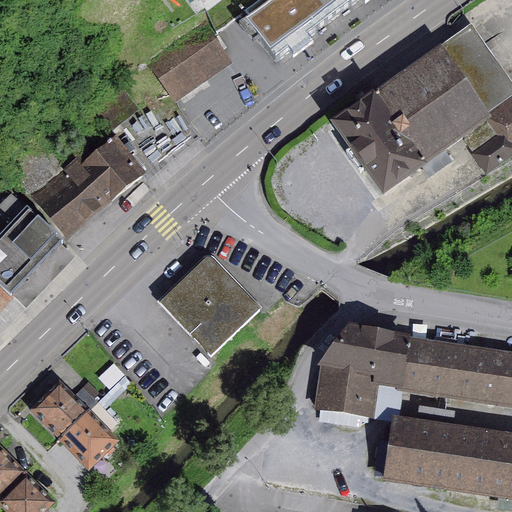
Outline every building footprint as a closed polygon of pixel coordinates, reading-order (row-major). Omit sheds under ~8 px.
[(281,67),(370,0),(259,0),(241,13),(281,67)] [(242,67),(216,28),(157,67),(183,106),(242,67)] [(384,198),(471,134),(498,171),(511,160),(511,82),(471,29),(334,131),(384,198)] [(167,176),(131,137),(113,153),(103,143),(47,197),(84,237),(130,195),(139,203),(167,176)] [(68,249),(31,208),(0,236),(0,271),(20,293),(68,249)] [(208,255),(163,298),(215,352),(260,308),(209,256),(208,255)] [(0,324),(24,298),(0,276),(0,324)] [(511,348),(360,321),(323,361),(315,407),(375,417),(381,384),(511,406),(511,348)] [(58,386),(36,409),(64,435),(86,412),(58,386)] [(511,431),(396,411),(384,477),(511,499),(511,431)] [(86,412),(64,435),(93,462),(115,439),(86,412)] [(0,447),(0,498),(25,473),(0,447)] [(25,473),(0,498),(0,500),(11,511),(45,511),(55,503),(25,473)]
